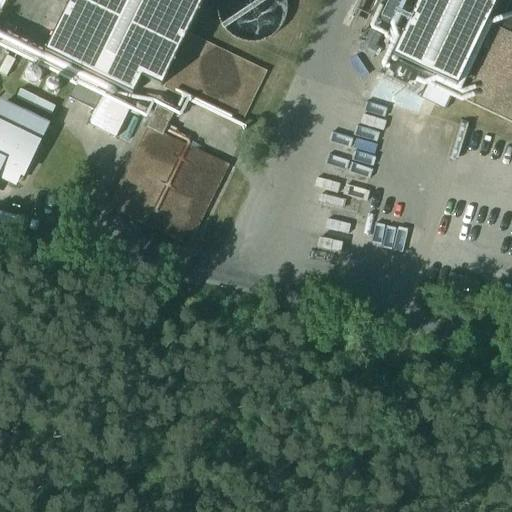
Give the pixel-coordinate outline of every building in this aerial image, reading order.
[(204,0),(70,0),(45,53),(58,59),(80,70),(133,96),(142,78),(161,87),(204,0)] [(285,21),(287,8),(285,0),(218,0),(217,9),(220,23),(228,34),(240,41),(253,44),(267,41),(278,33),(285,21)] [(488,0),(419,0),(395,52),(452,78),(488,0)] [(59,15),(52,11),(48,18),(55,22),(59,15)] [(80,70),(58,59),(53,70),(75,81),(80,70)] [(130,110),(102,96),(107,86),(81,74),(69,99),(94,111),(87,125),(116,139),(130,110)] [(58,90),(59,88),(58,85),(57,83),(55,82),(52,81),(50,82),(48,83),(47,85),(46,88),(47,90),(48,92),(50,93),(53,94),(55,93),(57,92),(58,90)] [(46,127),(2,105),(0,109),(0,162),(1,163),(0,164),(0,175),(15,183),(21,172),(24,174),(46,127)] [(173,115),(157,107),(146,128),(163,136),(166,130),(173,115)] [(166,130),(163,136),(146,128),(107,212),(187,250),(227,164),(189,146),(191,142),(166,130)] [(405,251),(412,231),(368,217),(362,237),(405,251)]
